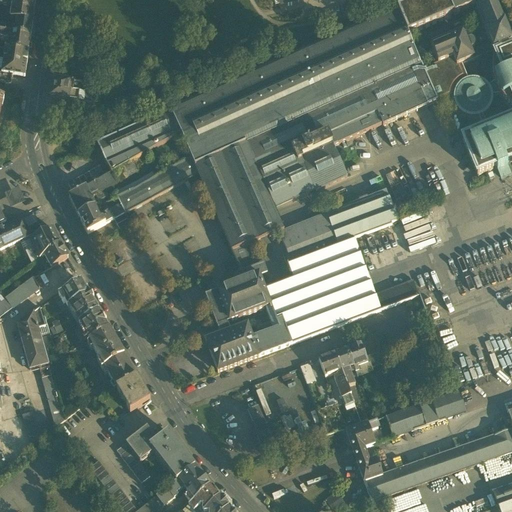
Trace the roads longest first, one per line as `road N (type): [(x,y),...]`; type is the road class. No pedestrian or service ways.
road 1 (secondary): [(170,407),(38,157)]
road 2 (residential): [(170,407),(401,325)]
road 3 (secondary): [(38,157),(35,110),(51,0)]
road 4 (secondary): [(257,511),(170,407)]
